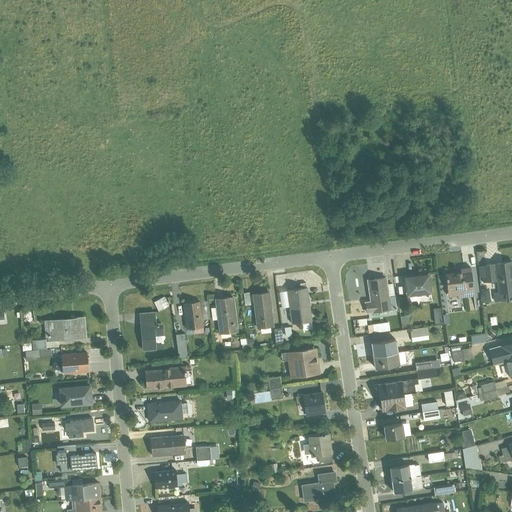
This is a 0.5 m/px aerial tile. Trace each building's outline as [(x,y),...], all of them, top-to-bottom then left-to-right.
[(364,99),(340,99),(340,108),(364,108),(364,99)] [(487,276),(482,277),(483,283),(497,281),(498,292),(493,292),(494,302),(511,299),(511,262),(486,265),(487,276)] [(487,276),(486,265),(478,266),(480,277),(482,277),(487,276)] [(461,272),(445,274),(448,296),(458,295),(458,298),(474,296),(471,267),(460,269),(461,272)] [(428,273),(405,276),(408,296),(430,293),(428,273)] [(391,309),(387,284),(386,278),(368,280),(371,302),(366,303),(367,313),(373,312),(389,310),(391,309)] [(387,284),(391,309),(396,309),(392,284),(387,284)] [(287,291),(289,306),(292,324),(302,323),(312,321),(307,287),(287,290),(287,291)] [(489,288),(482,289),(483,302),(490,302),(489,288)] [(289,306),(287,291),(279,292),(282,308),(289,306)] [(269,292),(253,294),(258,329),(260,328),(261,333),(271,332),(270,327),(273,327),(269,292)] [(159,300),(163,308),(169,306),(164,297),(159,300)] [(217,307),(218,319),(220,334),(237,332),(233,297),(216,299),(217,307)] [(163,308),(159,300),(154,302),(159,311),(163,308)] [(200,301),(202,320),(210,318),(207,300),(200,301)] [(202,320),(200,301),(183,303),(187,335),(203,333),(202,320)] [(430,322),(445,320),(444,312),(437,313),(436,305),(428,306),(430,322)] [(155,312),(140,314),(143,350),(164,349),(164,343),(156,344),(155,336),(164,335),(163,323),(156,324),(155,312)] [(400,316),(402,325),(402,327),(410,325),(409,315),(400,316)] [(56,338),(45,339),(32,339),(33,349),(47,348),(47,347),(46,341),(58,340),(86,337),(84,317),(54,320),(56,338)] [(369,319),(358,320),(359,326),(367,325),(369,334),(395,330),(395,322),(389,322),(370,325),(369,319)] [(56,338),(54,320),(43,321),(45,339),(56,338)] [(312,321),(302,323),(303,330),(313,329),(312,321)] [(427,326),(410,329),(412,342),(429,340),(427,326)] [(282,327),(273,328),(276,346),(284,345),(282,327)] [(481,332),(466,332),(466,341),(482,340),(481,332)] [(185,334),(176,335),(179,359),(188,358),(185,334)] [(253,339),(248,339),(249,349),(258,348),(257,346),(254,346),(253,339)] [(374,356),(398,353),(396,340),(372,343),(374,356)] [(506,362),(511,360),(511,343),(489,349),(494,366),(506,362)] [(460,345),(451,347),(454,362),(465,360),(464,359),(473,357),(471,348),(460,350),(460,345)] [(315,362),(313,348),(281,353),(282,361),(288,360),(290,378),(320,373),(318,362),(315,362)] [(51,349),(25,350),(26,360),(37,360),(37,357),(51,356),(51,349)] [(87,353),(61,355),(63,373),(89,371),(87,353)] [(398,353),(374,356),(375,369),(400,365),(398,353)] [(448,353),(440,354),(441,361),(449,360),(448,353)] [(417,371),(438,368),(438,367),(441,366),(440,359),(415,363),(417,371)] [(163,370),(145,372),(147,388),(187,385),(185,371),(191,371),(190,367),(187,365),(163,368),(163,370)] [(438,368),(417,371),(418,378),(378,384),(380,397),(411,393),(422,391),(421,379),(439,376),(438,368)] [(459,368),(452,369),(453,376),(460,374),(459,368)] [(266,390),(282,388),(280,377),(264,379),(266,390)] [(479,394),(507,386),(505,380),(495,383),(494,382),(481,385),(481,388),(478,389),(479,394)] [(92,402),(83,403),(83,405),(93,404),(92,384),(59,387),(59,389),(87,386),(88,395),(91,395),(92,402)] [(87,386),(59,389),(60,405),(83,403),(92,402),(91,395),(88,395),(87,386)] [(507,386),(479,394),(479,395),(481,402),(485,400),(485,401),(498,398),(498,395),(510,392),(508,386),(507,386)] [(282,388),(266,390),(257,391),(257,395),(266,394),(267,399),(271,398),(271,400),(283,398),(282,388)] [(235,390),(226,391),(226,399),(236,399),(235,390)] [(464,390),(455,393),(457,400),(466,397),(464,390)] [(322,392),(296,396),(297,404),(304,403),(305,415),(325,412),(322,392)] [(411,393),(380,397),(381,407),(386,406),(386,408),(387,410),(406,408),(405,406),(413,405),(411,393)] [(452,398),(444,399),(445,407),(453,406),(452,398)] [(182,401),(148,404),(150,422),(183,419),(182,401)] [(422,412),(438,410),(437,402),(421,404),(422,412)] [(41,403),(32,404),(33,415),(42,414),(41,403)] [(470,404),(461,406),(463,416),(472,414),(470,404)] [(438,410),(422,412),(424,420),(440,418),(438,410)] [(53,417),(42,418),(43,431),(55,430),(54,422),(53,422),(53,417)] [(66,429),(61,430),(62,438),(84,437),(83,432),(94,431),(93,419),(70,421),(70,423),(65,424),(66,429)] [(408,423),(384,426),(385,439),(410,435),(408,423)] [(461,442),(463,448),(475,445),(470,429),(461,432),(464,442),(461,442)] [(329,434),(308,437),(311,457),(318,456),(319,462),(332,460),(331,454),(332,454),(329,434)] [(184,435),(151,438),(153,456),(186,453),(184,435)] [(503,455),(499,456),(500,463),(511,459),(511,444),(509,445),(509,447),(501,449),(503,455)] [(476,445),(463,448),(465,468),(482,470),(480,458),(478,459),(476,445)] [(57,454),(56,455),(57,465),(60,465),(61,472),(73,471),(73,469),(97,467),(96,453),(77,454),(77,446),(57,447),(57,454)] [(197,460),(209,460),(220,459),(219,446),(196,448),(197,460)] [(443,452),(428,454),(429,462),(445,460),(445,459),(458,457),(457,451),(444,453),(443,452)] [(22,455),(13,455),(14,464),(22,464),(22,455)] [(269,467),(265,467),(266,473),(278,472),(277,463),(269,464),(269,467)] [(392,481),(421,476),(419,465),(417,465),(416,463),(390,468),(392,481)] [(245,467),(236,467),(237,476),(245,475),(245,467)] [(178,487),(176,473),(176,470),(154,472),(155,488),(168,487),(169,490),(175,489),(175,487),(178,487)] [(42,471),(34,472),(35,481),(43,480),(42,471)] [(176,473),(178,487),(183,486),(183,483),(188,482),(187,472),(176,473)] [(319,482),(301,485),(304,501),(335,496),(333,482),(336,481),(335,472),(318,475),(319,482)] [(421,476),(392,481),(394,492),(423,488),(421,476)] [(72,485),(72,479),(48,481),(49,488),(65,486),(66,500),(72,500),(100,497),(98,483),(83,484),(72,485)] [(42,483),(35,483),(36,495),(44,495),(42,483)] [(435,495),(455,492),(454,484),(434,487),(435,495)] [(101,511),(100,497),(72,500),(72,509),(67,510),(67,511),(101,511)] [(436,503),(396,509),(396,511),(444,511),(443,502),(436,503)] [(189,511),(189,503),(157,506),(157,511),(189,511)]
